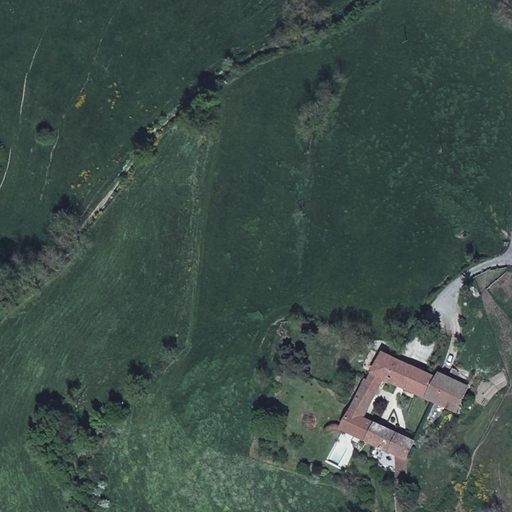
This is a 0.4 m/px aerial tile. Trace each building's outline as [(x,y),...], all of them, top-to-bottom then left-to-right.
[(384,354),(374,373),(385,378),(398,384),(408,365),(384,354)] [(405,388),(415,368),(408,365),(398,384),(405,388)] [(438,379),(437,379),(415,368),(405,388),(427,398),(428,399),(438,379)] [(380,388),(385,378),(374,373),(369,382),(366,380),(366,382),(380,388)] [(456,411),(467,387),(440,374),(437,379),(438,379),(428,399),(433,401),(456,411)] [(371,405),(380,388),(366,382),(359,397),(358,399),(371,405)] [(414,442),(414,441),(402,436),(364,419),(371,405),(358,399),(343,430),(355,435),(360,438),(367,441),(377,446),(384,449),(390,452),(397,455),(406,460),(407,458),(414,442)] [(414,441),(416,437),(405,431),(402,436),(414,441)] [(379,459),(384,449),(377,446),(372,456),(379,459)] [(408,467),(409,459),(407,458),(406,460),(397,455),(397,467),(408,467)] [(408,478),(408,467),(397,467),(398,478),(408,478)]
